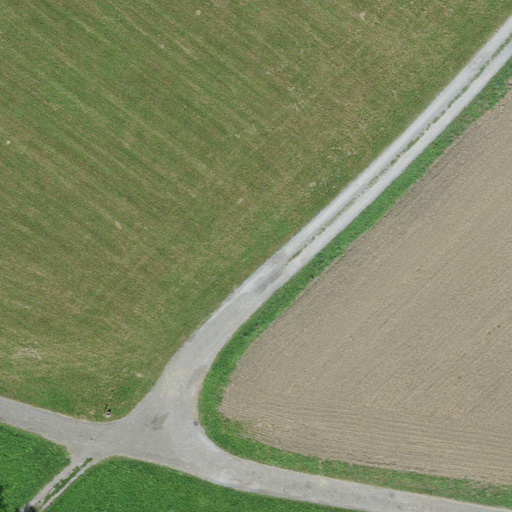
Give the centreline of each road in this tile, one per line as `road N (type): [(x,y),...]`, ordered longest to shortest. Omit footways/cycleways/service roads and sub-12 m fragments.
road 1 (track): [(511,49),(211,340),(163,416),(118,445)]
road 2 (track): [(442,511),(118,445)]
road 3 (track): [(118,445),(0,411)]
